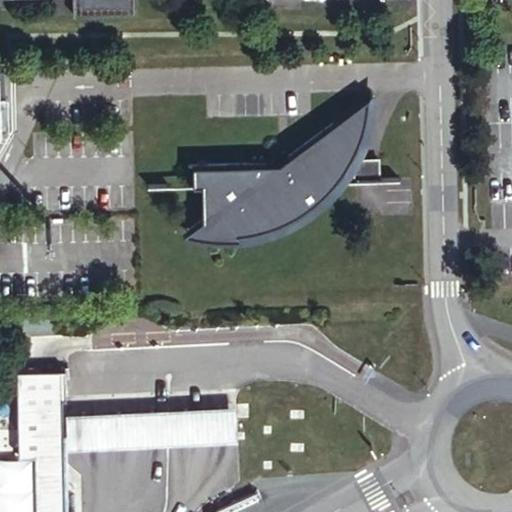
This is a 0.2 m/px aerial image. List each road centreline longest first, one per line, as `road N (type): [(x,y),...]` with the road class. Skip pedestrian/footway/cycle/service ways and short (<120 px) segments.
road 1 (unclassified): [(474,380),(443,288),(434,0)]
road 2 (unknown): [(0,175),(136,167)]
road 3 (unknown): [(0,269),(135,254)]
